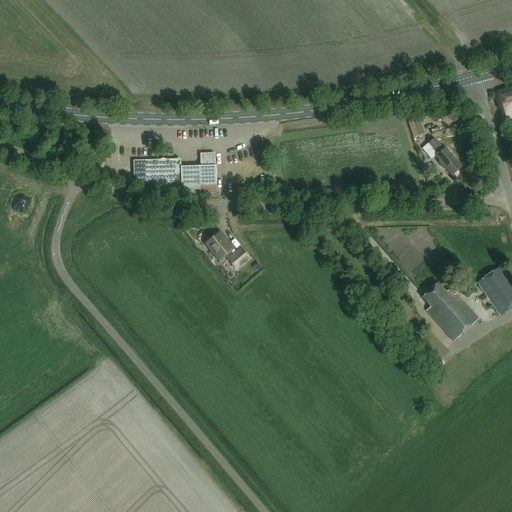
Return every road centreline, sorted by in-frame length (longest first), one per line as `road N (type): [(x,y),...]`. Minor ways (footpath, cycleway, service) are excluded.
road 1 (primary): [(0,105),(88,116),(234,117),(339,106),(473,76)]
road 2 (unclassified): [(510,200),(182,206),(78,176)]
road 3 (unclassified): [(261,511),(65,279),(56,235),(78,176)]
road 4 (tertiary): [(510,200),(473,76)]
